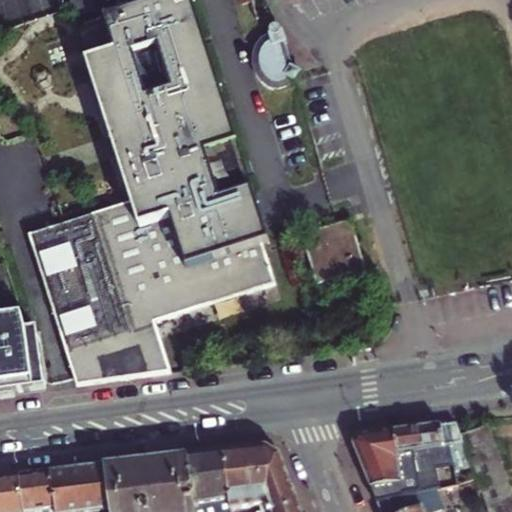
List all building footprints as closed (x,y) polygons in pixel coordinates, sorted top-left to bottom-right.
[(32,239),(80,389),(125,383),(173,376),(157,326),(277,288),(265,249),(272,247),(193,0),(181,0),(78,33),(134,207),(32,239)] [(286,83),(302,78),(305,68),(296,60),(285,31),(273,35),(257,62),(262,72),(273,81),(280,83),(286,83)] [(352,222),(305,235),(319,285),(365,271),(352,222)] [(0,398),(49,394),(41,335),(30,336),(25,321),(0,324),(0,398)] [(450,433),(448,429),(420,432),(386,436),(389,460),(422,456),(441,455),(449,453),(455,469),(462,466),(457,453),(450,433)] [(466,466),(472,482),(477,497),(482,510),(482,511),(511,511),(507,501),(502,488),(496,473),(489,457),(484,443),(479,431),(456,439),(460,452),(466,466)] [(394,494),(389,460),(386,436),(366,438),(350,440),(346,448),(370,510),(402,502),(400,494),(394,494)] [(276,449),(270,446),(254,448),(271,501),(263,503),(264,511),(274,510),(274,511),(305,511),(302,502),(282,452),(276,449)] [(263,503),(271,501),(254,448),(240,450),(223,452),(233,511),(261,511),(264,511),(263,503)] [(207,453),(191,455),(199,511),(233,511),(223,452),(207,453)] [(126,463),(108,465),(115,511),(199,511),(191,455),(170,458),(126,463)] [(422,456),(432,495),(451,490),(441,455),(422,456)] [(78,468),(86,511),(115,511),(108,465),(95,467),(78,468)] [(86,511),(78,468),(68,470),(55,471),(61,511),(86,511)] [(38,473),(21,475),(26,511),(61,511),(55,471),(38,473)] [(26,511),(21,475),(3,477),(0,477),(0,511),(26,511)] [(371,511),(414,511),(410,500),(402,502),(370,510),(371,511)]
